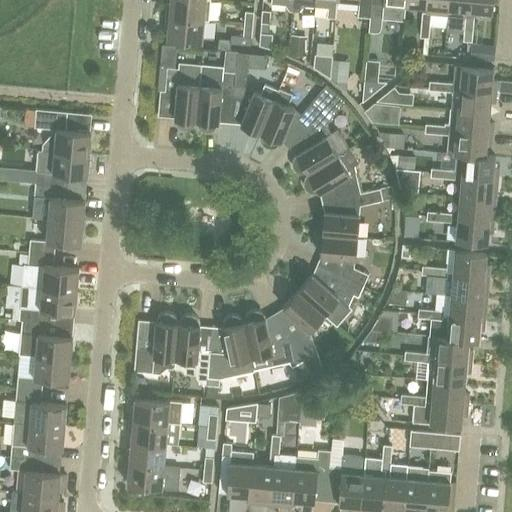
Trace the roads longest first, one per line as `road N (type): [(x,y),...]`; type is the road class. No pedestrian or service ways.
road 1 (residential): [(113,272),(228,283),(254,276),(274,256),(283,230),(264,179),(241,168),(123,158)]
road 2 (residential): [(90,511),(113,272)]
road 3 (residential): [(123,158),(136,0)]
